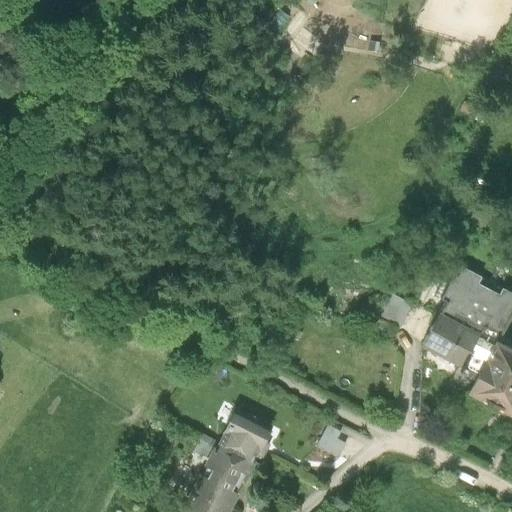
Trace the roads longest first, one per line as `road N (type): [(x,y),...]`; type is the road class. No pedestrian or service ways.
road 1 (track): [(306,403),(0,239)]
road 2 (track): [(0,130),(128,0)]
